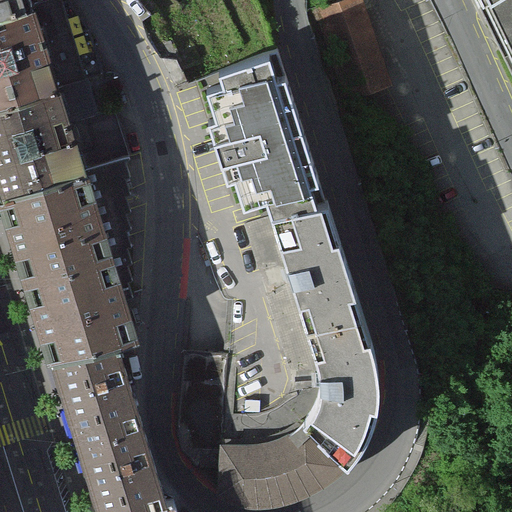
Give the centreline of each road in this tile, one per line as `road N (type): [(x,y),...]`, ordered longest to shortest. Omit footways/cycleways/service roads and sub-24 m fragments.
road 1 (residential): [(310,511),(371,464),(392,420),(395,388),(390,344),(289,0)]
road 2 (residential): [(97,0),(153,95),(172,171),(162,430),(180,473),(224,511)]
road 3 (residential): [(451,0),(511,135)]
